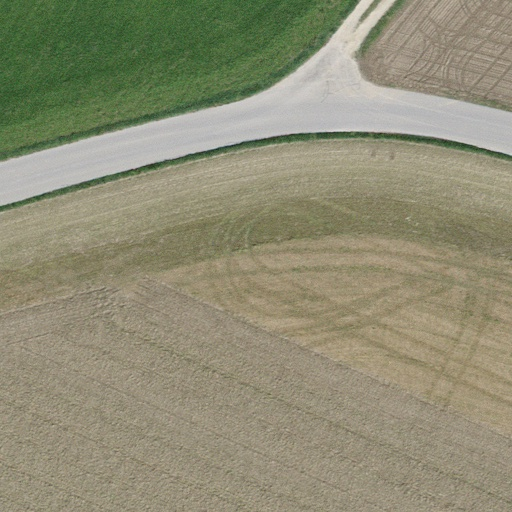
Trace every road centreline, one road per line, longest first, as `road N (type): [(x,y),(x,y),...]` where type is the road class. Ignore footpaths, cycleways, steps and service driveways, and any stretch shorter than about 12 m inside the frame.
road 1 (unclassified): [(0,186),(305,102),(439,112),(511,132)]
road 2 (track): [(305,102),(395,0)]
